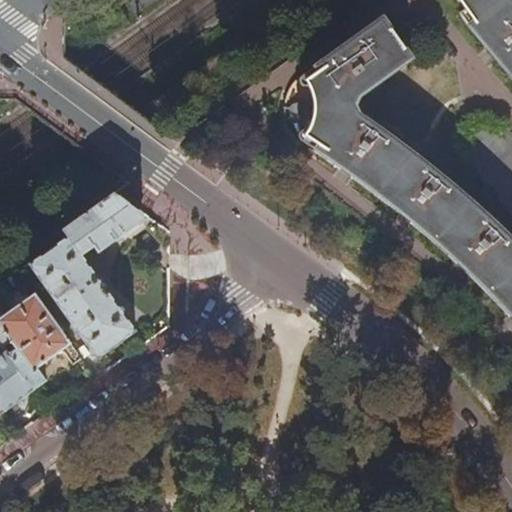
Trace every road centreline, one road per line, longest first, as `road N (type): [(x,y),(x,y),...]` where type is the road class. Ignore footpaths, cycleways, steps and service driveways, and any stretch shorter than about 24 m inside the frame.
road 1 (residential): [(275,256),(193,347),(0,486)]
road 2 (tertiary): [(275,256),(0,49)]
road 3 (tertiary): [(511,490),(397,352),(275,256)]
